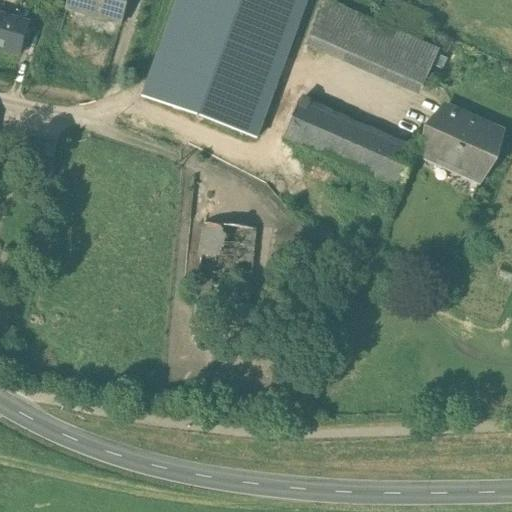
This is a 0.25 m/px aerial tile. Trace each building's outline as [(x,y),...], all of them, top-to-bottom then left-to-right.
[(128,0),(69,0),(67,10),(121,26),(128,0)] [(391,0),(384,0),(375,23),(422,43),(429,28),(432,18),(391,0)] [(425,87),(440,51),(422,43),(375,23),(327,1),(311,38),(425,87)] [(29,25),(0,16),(0,47),(20,54),(29,25)] [(271,163),(389,214),(416,152),(298,101),(271,163)] [(502,135),(444,108),(422,157),(481,183),(502,135)] [(20,135),(18,158),(53,162),(56,139),(20,135)] [(204,225),(197,303),(249,308),(256,230),(204,225)] [(249,308),(197,303),(195,325),(255,331),(257,309),(249,308)]
